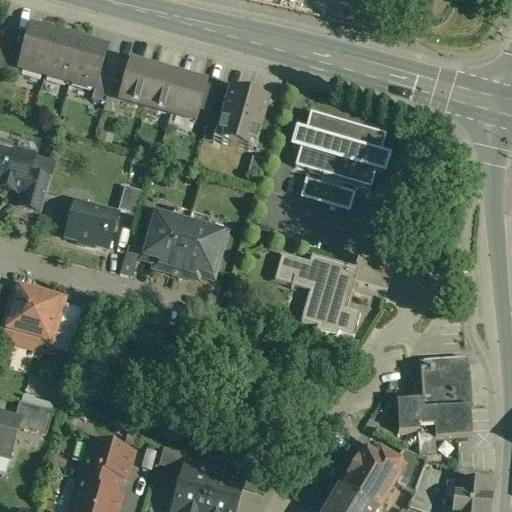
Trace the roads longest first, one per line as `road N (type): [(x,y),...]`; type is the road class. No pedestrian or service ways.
road 1 (secondary): [(84,0),(502,119)]
road 2 (secondary): [(509,94),(128,0)]
road 3 (secondary): [(502,119),(492,193),(511,432)]
road 4 (residential): [(433,291),(317,440),(274,511)]
road 5 (residential): [(179,305),(0,255)]
